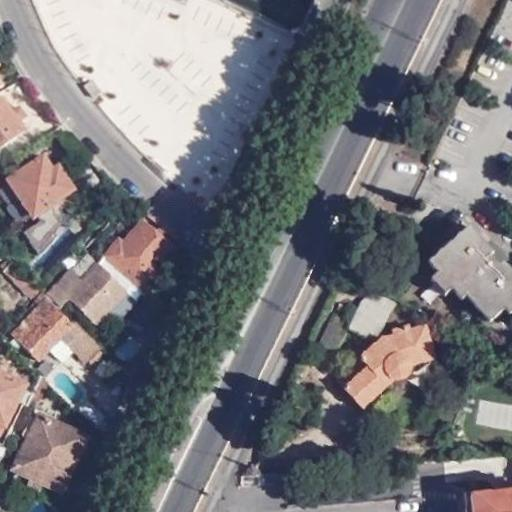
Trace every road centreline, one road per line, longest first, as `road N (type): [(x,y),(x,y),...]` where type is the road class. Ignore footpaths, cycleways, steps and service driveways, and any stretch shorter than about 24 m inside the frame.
road 1 (primary): [(405,0),(154,511)]
road 2 (residential): [(210,511),(453,0)]
road 3 (residential): [(212,244),(110,161),(42,75),(2,0)]
road 4 (residential): [(212,244),(90,511)]
road 5 (residential): [(333,0),(212,244)]
